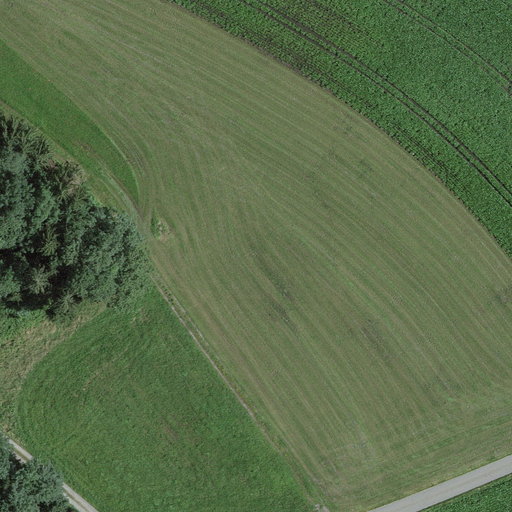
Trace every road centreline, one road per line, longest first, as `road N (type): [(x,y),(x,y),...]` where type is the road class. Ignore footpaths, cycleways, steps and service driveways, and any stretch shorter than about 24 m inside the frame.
road 1 (track): [(511,466),(397,511)]
road 2 (track): [(0,435),(92,511)]
